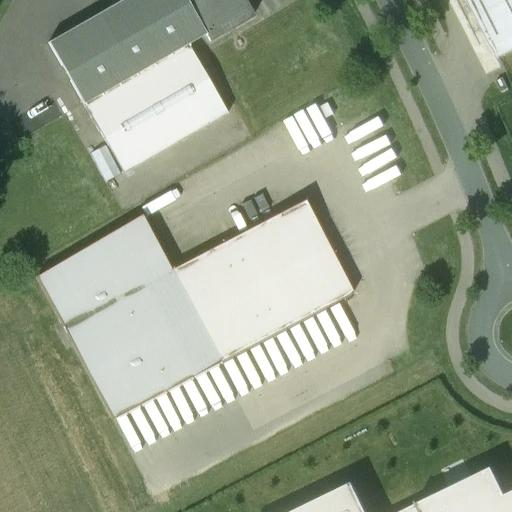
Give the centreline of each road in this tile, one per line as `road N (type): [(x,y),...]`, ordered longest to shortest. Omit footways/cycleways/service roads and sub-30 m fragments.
road 1 (unclassified): [(386,0),(511,275)]
road 2 (unclassified): [(511,283),(482,303),(473,328),(484,365),(511,384)]
